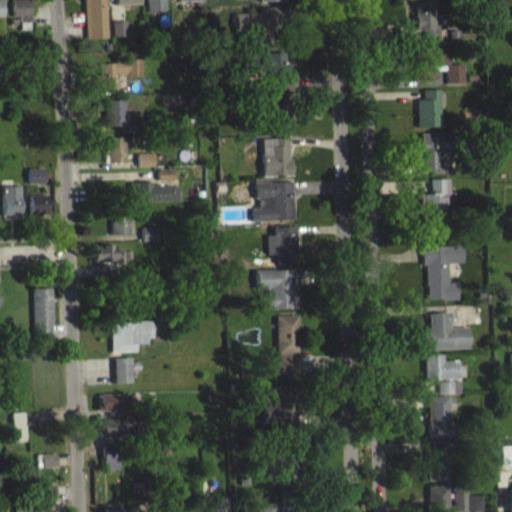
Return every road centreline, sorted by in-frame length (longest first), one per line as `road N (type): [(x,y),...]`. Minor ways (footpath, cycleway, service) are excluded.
road 1 (residential): [(80,511),(63,0)]
road 2 (residential): [(333,0),(349,511)]
road 3 (residential): [(378,511),(362,0)]
